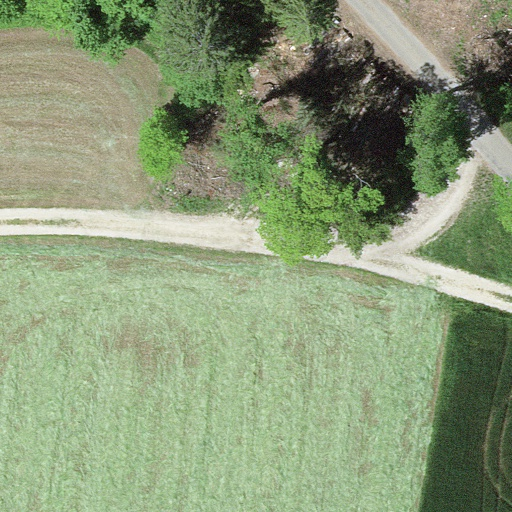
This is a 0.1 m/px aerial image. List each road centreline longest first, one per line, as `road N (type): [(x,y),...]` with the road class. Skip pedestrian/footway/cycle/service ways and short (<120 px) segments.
road 1 (track): [(0,266),(418,303),(511,326)]
road 2 (unclassified): [(511,169),(340,0)]
